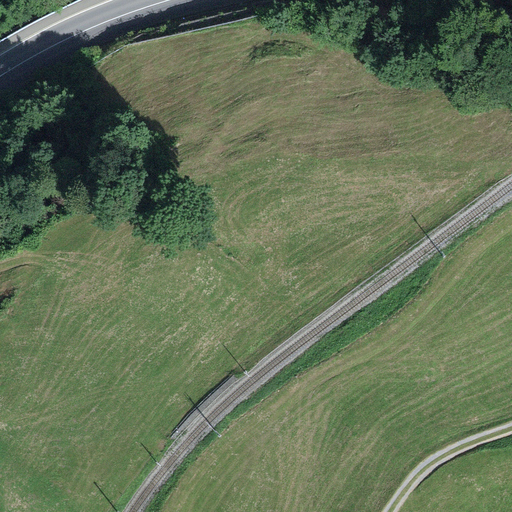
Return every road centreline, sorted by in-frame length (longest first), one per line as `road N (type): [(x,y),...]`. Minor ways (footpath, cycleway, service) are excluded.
road 1 (primary): [(0,76),(87,29),(170,0)]
road 2 (track): [(389,511),(426,465),(511,428)]
